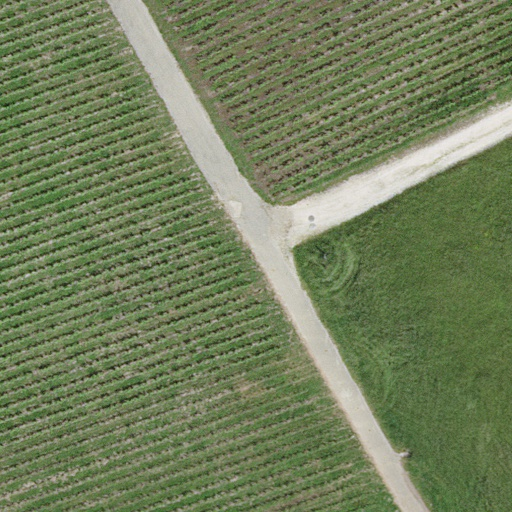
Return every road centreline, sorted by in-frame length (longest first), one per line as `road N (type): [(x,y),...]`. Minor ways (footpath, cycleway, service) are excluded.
road 1 (track): [(127,0),(419,511)]
road 2 (track): [(264,241),(511,117)]
